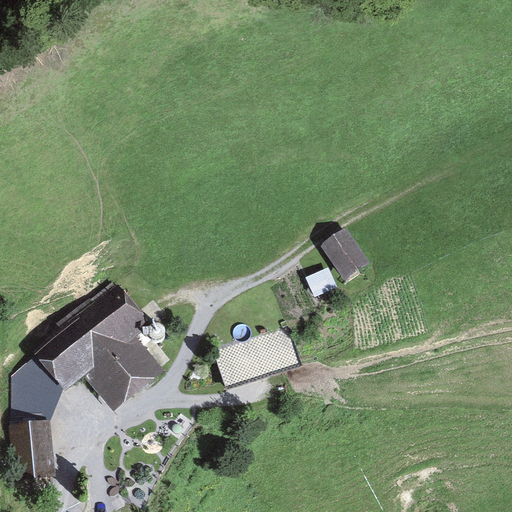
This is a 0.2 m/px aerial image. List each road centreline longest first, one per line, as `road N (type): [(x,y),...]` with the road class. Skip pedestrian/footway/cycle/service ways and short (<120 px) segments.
road 1 (track): [(58,511),(80,447),(175,376),(201,316),(220,294),(511,135)]
road 2 (track): [(273,387),(511,336)]
